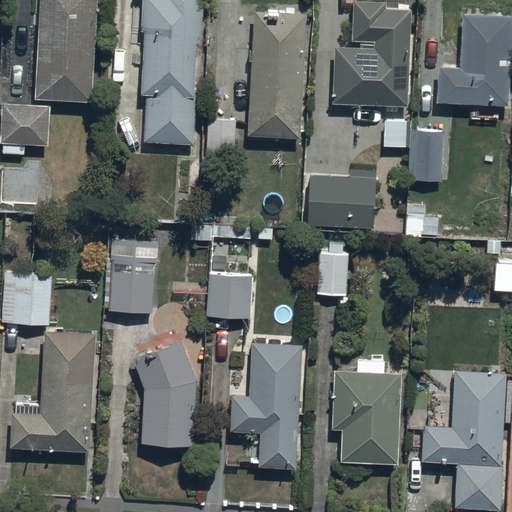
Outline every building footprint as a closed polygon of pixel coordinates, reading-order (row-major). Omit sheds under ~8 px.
[(98,0),(42,0),(37,101),(94,104),(98,0)] [(200,144),(204,0),(143,0),(139,142),(200,144)] [(406,107),(410,11),(336,8),(332,104),(406,107)] [(305,139),(309,14),(256,12),(252,137),(305,139)] [(511,109),(511,84),(511,15),(462,14),(461,68),(438,67),(437,107),(511,109)] [(48,102),(1,100),(0,139),(1,139),(1,148),(22,148),(22,139),(47,140),(48,102)] [(234,115),(206,114),(204,157),(232,158),(234,115)] [(406,115),(383,115),(383,143),(406,143),(406,115)] [(442,125),(412,125),(412,176),(441,176),(442,125)] [(309,175),(306,226),(373,230),(376,179),(309,175)] [(206,312),(249,313),(251,272),(224,271),(224,249),(223,249),(224,233),(254,234),(254,224),(192,222),(192,237),(211,237),(211,250),(208,250),(206,312)] [(158,235),(110,234),(109,278),(103,278),(102,305),(109,305),(109,307),(152,308),(154,259),(158,259),(158,235)] [(350,251),(320,249),(318,291),(348,292),(350,251)] [(511,257),(494,257),(493,286),(511,286),(511,257)] [(50,270),(3,268),(1,319),(47,322),(50,270)] [(92,455),(98,333),(48,331),(44,415),(16,413),(14,451),(92,455)] [(149,445),(199,445),(201,381),(182,343),(139,366),(152,390),(149,445)] [(302,471),(309,345),(255,343),(248,468),(302,471)] [(497,458),(502,364),(450,361),(447,419),(419,417),(417,454),(497,458)] [(394,457),(398,365),(335,362),(331,454),(394,457)]
